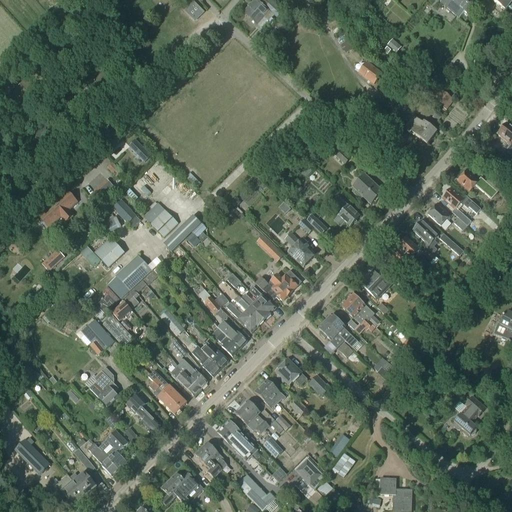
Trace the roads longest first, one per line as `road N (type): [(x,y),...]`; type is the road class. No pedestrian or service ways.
road 1 (tertiary): [(286,330),(511,77)]
road 2 (tertiary): [(100,511),(286,330)]
road 3 (residential): [(286,330),(414,442),(464,472)]
